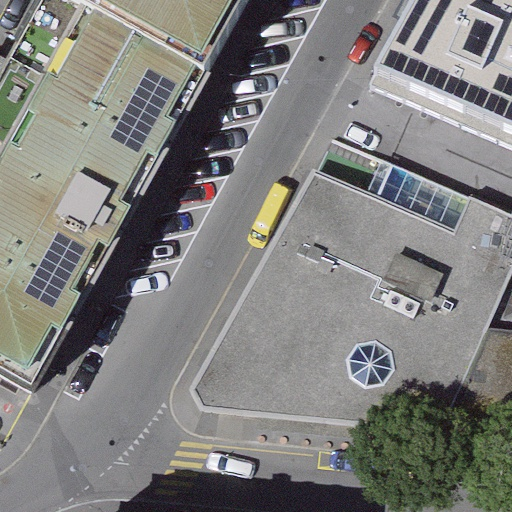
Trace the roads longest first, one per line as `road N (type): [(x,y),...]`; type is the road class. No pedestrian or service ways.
road 1 (residential): [(86,463),(354,0)]
road 2 (residential): [(511,505),(86,463)]
